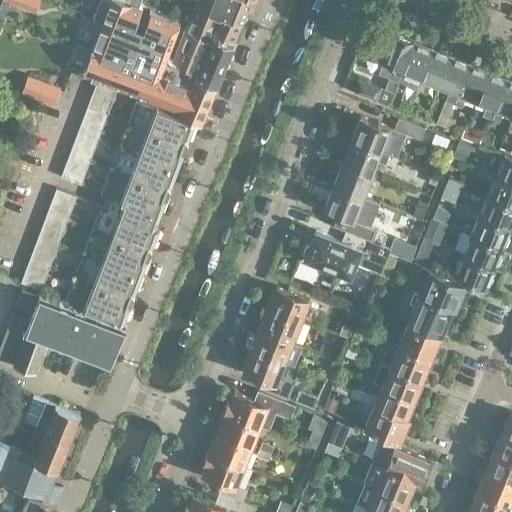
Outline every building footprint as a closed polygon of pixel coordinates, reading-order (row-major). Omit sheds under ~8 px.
[(2,0),(0,11),(14,14),(16,5),(38,11),(40,0),(2,0)] [(102,21),(82,72),(180,108),(178,112),(195,118),(201,121),(215,85),(194,75),(196,70),(173,61),(173,60),(170,58),(168,57),(167,53),(167,50),(168,47),(178,20),(138,5),(139,0),(98,0),(92,18),(102,21)] [(195,0),(189,17),(202,21),(200,24),(211,29),(210,33),(232,41),(247,7),(251,8),(254,0),(195,0)] [(173,60),(173,61),(196,70),(194,75),(215,85),(233,41),(232,41),(210,33),(211,29),(200,24),(202,21),(189,17),(173,60)] [(394,32),(382,61),(380,68),(391,73),(389,76),(397,80),(398,78),(402,70),(413,42),(414,40),(394,32)] [(406,86),(414,89),(415,87),(431,49),(413,42),(402,70),(398,78),(407,82),(406,86)] [(431,49),(415,87),(424,90),(428,80),(438,84),(449,56),(431,49)] [(449,56),(438,84),(449,88),(444,99),(445,99),(436,121),(443,124),(447,114),(448,115),(453,103),(452,102),(468,64),(449,56)] [(468,64),(452,102),(453,103),(460,106),(465,95),(474,99),(486,71),(468,64)] [(21,90),(55,102),(62,83),(28,71),(21,90)] [(486,71),(474,99),(485,104),(481,114),(489,117),(505,79),(486,71)] [(393,91),(359,78),(354,90),(388,103),(393,91)] [(511,81),(505,79),(489,117),(498,120),(502,110),(511,114),(511,81)] [(116,89),(96,81),(91,92),(112,100),(116,89)] [(91,92),(87,104),(107,112),(112,100),(91,92)] [(408,99),(400,96),(396,106),(404,109),(408,99)] [(139,97),(122,141),(178,164),(195,118),(178,112),(139,97)] [(87,104),(82,116),(103,124),(107,112),(87,104)] [(359,114),(350,137),(379,149),(388,125),(359,114)] [(447,114),(443,124),(452,128),(455,118),(448,115),(447,114)] [(82,116),(78,128),(99,136),(103,124),(82,116)] [(425,127),(398,117),(394,128),(421,138),(425,127)] [(78,128),(74,139),(94,147),(99,136),(78,128)] [(493,138),(483,134),(480,142),(490,146),(493,138)] [(473,140),(460,135),(454,148),(467,153),(473,140)] [(350,137),(341,160),(370,172),(375,159),(385,162),(389,152),(379,149),(350,137)] [(74,139),(69,151),(90,159),(94,147),(74,139)] [(103,204),(155,224),(158,216),(178,164),(122,141),(103,191),(107,193),(105,197),(103,204)] [(69,151),(65,163),(85,171),(90,159),(69,151)] [(511,156),(503,152),(495,170),(480,164),(479,166),(511,180),(511,156)] [(341,160),(332,183),(361,194),(366,182),(370,183),(374,173),(370,172),(341,160)] [(65,163),(60,175),(81,183),(85,171),(65,163)] [(511,180),(479,166),(477,172),(492,178),(486,192),(511,202),(511,180)] [(454,201),(462,182),(448,176),(440,196),(454,201)] [(361,194),(332,183),(323,206),(352,218),(361,194)] [(76,194),(56,186),(51,198),(72,206),(76,194)] [(511,202),(486,192),(478,213),(509,226),(510,225),(511,224),(511,202)] [(420,197),(413,214),(422,218),(429,201),(420,197)] [(72,206),(51,198),(47,210),(67,218),(72,206)] [(103,204),(85,251),(141,272),(159,225),(155,224),(103,204)] [(67,218),(47,210),(42,221),(63,229),(67,218)] [(478,213),(470,232),(502,245),(502,244),(507,244),(510,237),(507,232),(509,226),(478,213)] [(63,229),(42,221),(38,233),(59,241),(63,229)] [(436,228),(428,225),(423,236),(431,239),(436,228)] [(342,240),(313,229),(303,255),(347,272),(352,261),(380,273),(391,246),(383,243),(353,231),(346,228),(342,240)] [(470,232),(462,252),(493,265),(494,264),(499,264),(502,257),(499,252),(502,245),(470,232)] [(38,233),(34,245),(54,253),(59,241),(38,233)] [(423,236),(415,256),(425,261),(433,240),(431,239),(423,236)] [(34,245),(29,257),(50,265),(54,253),(34,245)] [(141,272),(85,251),(67,298),(123,319),(141,272)] [(493,265),(462,252),(453,273),(485,286),(486,284),(490,284),(493,276),(491,272),(493,265)] [(29,257),(25,269),(45,276),(50,265),(29,257)] [(424,277),(418,290),(455,305),(464,282),(420,264),(416,274),(424,277)] [(25,269),(20,280),(41,288),(45,276),(25,269)] [(274,284),(266,305),(298,318),(307,297),(274,284)] [(22,288),(18,298),(35,304),(39,294),(22,288)] [(455,305),(418,290),(416,289),(411,301),(413,302),(407,317),(440,331),(448,313),(452,311),(455,305)] [(23,336),(19,344),(16,353),(13,361),(34,369),(46,338),(110,362),(124,328),(119,326),(121,321),(116,319),(114,324),(39,294),(35,304),(31,314),(29,319),(26,328),(23,336)] [(18,298),(14,307),(31,314),(35,304),(18,298)] [(266,305),(258,325),(290,338),(298,318),(266,305)] [(29,319),(12,313),(9,321),(26,328),(29,319)] [(26,328),(9,321),(6,330),(23,336),(26,328)] [(405,322),(396,343),(429,356),(438,335),(405,322)] [(349,326),(340,324),(337,333),(345,337),(349,326)] [(258,325),(249,346),(294,363),(302,343),(290,338),(258,325)] [(23,336),(6,330),(3,338),(19,344),(23,336)] [(396,343),(377,335),(374,342),(393,350),(388,363),(421,376),(429,356),(396,343)] [(3,338),(0,346),(16,353),(19,344),(3,338)] [(320,341),(318,349),(332,354),(334,348),(332,343),(325,340),(320,341)] [(0,346),(0,356),(13,361),(16,353),(0,346)] [(294,363),(249,346),(241,367),(264,376),(260,384),(287,395),(294,378),(288,376),(294,363)] [(358,350),(347,346),(344,353),(355,357),(358,350)] [(319,351),(311,370),(326,376),(334,357),(319,351)] [(388,363),(380,383),(413,397),(421,376),(388,363)] [(353,386),(349,394),(371,403),(404,416),(413,397),(380,383),(375,395),(353,386)] [(222,409),(258,423),(268,427),(274,409),(289,415),(294,403),(256,388),(252,397),(233,390),(229,398),(227,397),(222,409)] [(299,389),(295,399),(313,406),(318,396),(299,389)] [(33,394),(23,418),(35,423),(68,438),(79,411),(55,402),(33,394)] [(327,395),(322,407),(333,411),(337,399),(327,395)] [(371,403),(363,424),(398,439),(407,417),(404,416),(371,403)] [(222,409),(214,429),(250,443),(258,423),(222,409)] [(511,410),(502,431),(511,435),(511,410)] [(324,420),(316,414),(304,442),(313,446),(324,420)] [(337,420),(328,440),(342,446),(350,425),(337,420)] [(51,480),(68,438),(35,423),(26,443),(30,445),(29,449),(0,438),(0,478),(42,494),(41,497),(55,502),(62,485),(51,480)] [(214,429),(206,449),(242,463),(250,443),(214,429)] [(511,435),(502,431),(494,450),(511,457),(511,435)] [(381,438),(373,459),(385,464),(414,477),(417,478),(425,457),(381,438)] [(261,440),(259,447),(270,451),(273,444),(261,440)] [(342,446),(328,440),(325,449),(338,454),(342,446)] [(270,451),(259,447),(256,455),(267,459),(270,451)] [(243,500),(247,488),(234,483),(242,463),(206,449),(201,461),(204,462),(200,470),(224,479),(220,490),(229,494),(243,500)] [(511,457),(494,450),(486,469),(511,480),(511,457)] [(385,464),(373,459),(365,480),(374,483),(406,497),(414,477),(385,464)] [(511,480),(486,469),(478,489),(508,501),(511,491),(511,490),(511,480)] [(327,476),(315,472),(311,480),(323,485),(327,476)] [(374,483),(365,503),(385,511),(399,511),(406,497),(374,483)] [(0,511),(51,511),(55,502),(41,497),(28,492),(27,495),(0,484),(0,511)] [(305,487),(300,499),(306,502),(311,490),(305,487)] [(360,493),(350,489),(348,497),(356,500),(360,493)] [(478,489),(470,508),(479,511),(503,511),(508,501),(478,489)] [(222,511),(225,506),(191,493),(188,501),(186,500),(182,511),(222,511)] [(229,494),(225,506),(233,509),(233,508),(244,511),(253,511),(257,505),(243,500),(229,494)] [(300,499),(298,498),(292,511),(304,511),(308,503),(306,502),(300,499)] [(280,499),(274,511),(289,511),(292,504),(280,499)] [(385,511),(365,503),(361,511),(385,511)]
